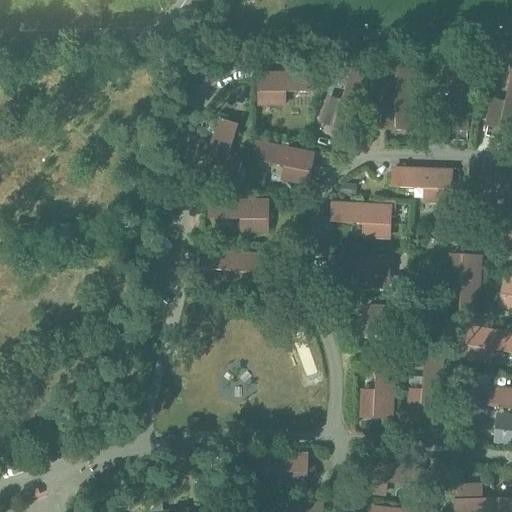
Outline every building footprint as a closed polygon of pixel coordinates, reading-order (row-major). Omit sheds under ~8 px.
[(350,68),(354,54),(342,50),(337,64),(350,68)] [(351,72),(333,126),(351,132),(368,78),(351,72)] [(395,72),(396,129),(414,128),(414,72),(395,72)] [(511,72),(499,128),(511,130),(511,72)] [(450,73),(449,129),(467,130),(469,73),(450,73)] [(260,93),(284,93),(316,93),(316,74),(260,75),(260,93)] [(220,181),(228,159),(238,128),(220,122),(203,176),(220,181)] [(254,162),(309,173),(313,154),(257,143),(254,162)] [(393,188),(450,190),(451,172),(394,170),(393,188)] [(479,190),(503,193),(511,194),(511,175),(482,171),(479,190)] [(267,174),(255,172),(252,187),(264,189),(267,174)] [(210,220),(267,220),(267,202),(210,202),(210,220)] [(332,223),(389,226),(390,208),(333,205),(332,223)] [(486,221),(485,231),(493,231),(494,222),(486,221)] [(204,270),(261,275),(262,256),(206,251),(204,270)] [(331,277),(388,277),(388,258),(331,258),(331,277)] [(481,259),(463,258),(459,314),(477,315),(481,259)] [(503,296),(511,297),(511,278),(506,278),(503,296)] [(208,297),(208,288),(200,288),(200,297),(208,297)] [(366,325),(423,329),(424,310),(367,307),(366,325)] [(468,346),(492,350),(511,353),(511,335),(471,328),(468,346)] [(82,349),(80,362),(100,365),(102,346),(100,346),(83,343),(82,349)] [(425,360),(421,417),(440,418),(443,361),(425,360)] [(377,361),(374,417),(392,418),(395,362),(377,361)] [(511,409),(511,391),(465,386),(463,405),(511,409)] [(511,418),(500,417),(497,444),(511,445),(511,436),(511,418)] [(306,474),(306,455),(250,453),(249,472),(306,474)] [(362,481),(385,483),(418,487),(420,468),(364,463),(362,481)] [(256,477),(247,482),(253,493),(261,488),(256,477)] [(456,511),(511,511),(511,498),(457,500),(456,511)] [(151,511),(161,511),(161,502),(151,503),(151,511)]
